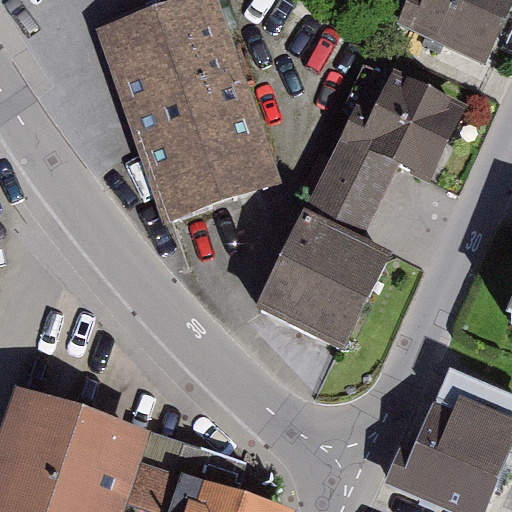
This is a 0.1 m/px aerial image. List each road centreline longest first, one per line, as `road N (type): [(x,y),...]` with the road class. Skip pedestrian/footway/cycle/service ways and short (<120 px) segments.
road 1 (residential): [(0,69),(141,281),(282,426),(356,479)]
road 2 (residential): [(511,139),(356,479)]
